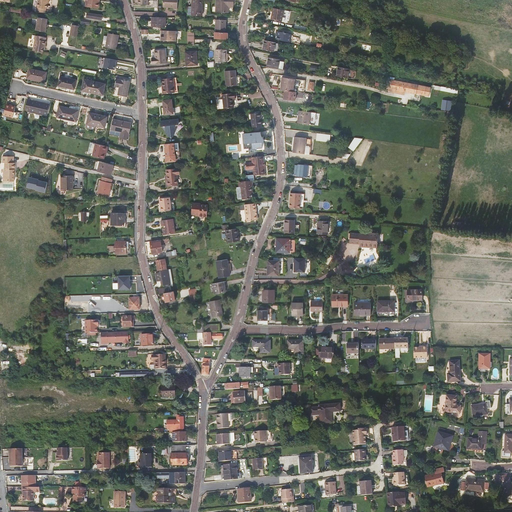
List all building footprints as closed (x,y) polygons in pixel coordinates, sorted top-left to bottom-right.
[(38,0),(38,8),(38,11),(40,12),(47,13),(47,9),(48,9),(48,3),(49,0),(38,0)] [(99,3),(99,0),(87,0),(87,7),(99,9),(100,3),(99,3)] [(177,0),(163,0),(163,7),(173,8),(173,9),(177,9),(177,0)] [(202,0),(192,0),(192,7),(188,7),(188,15),(202,15),(202,0)] [(228,12),(229,7),(229,5),(233,5),(233,0),(216,0),(216,12),(228,12)] [(288,22),(290,11),(277,8),(274,7),(273,10),(272,10),(270,19),(288,22)] [(47,18),(37,17),(35,30),(45,31),(45,26),(46,25),(46,23),(47,18)] [(165,27),(166,17),(152,17),(152,27),(165,27)] [(226,33),(226,20),(216,19),(216,32),(226,33)] [(78,25),(71,24),(69,35),(76,36),(78,25)] [(176,41),(177,30),(162,30),(161,40),(176,41)] [(278,36),(277,40),(290,42),(292,34),(277,31),(276,36),(278,36)] [(117,34),(107,32),(104,46),(115,48),(117,34)] [(47,37),(36,35),(35,39),(36,39),(34,50),(44,52),(45,48),(45,44),(46,45),(47,41),(46,41),(47,37)] [(276,43),(265,40),(263,49),(274,51),(277,51),(279,44),(275,43),(276,43)] [(166,63),(165,49),(153,50),(154,58),(151,58),(151,64),(166,63)] [(227,50),(216,49),(215,61),(226,62),(227,60),(228,60),(229,56),(227,56),(227,50)] [(198,65),(196,51),(185,52),(186,66),(198,65)] [(269,57),(267,67),(283,70),(284,61),(281,60),(269,57)] [(116,60),(105,58),(103,67),(115,69),(116,60)] [(350,69),(338,67),(337,76),(348,78),(350,69)] [(47,72),(29,68),(27,78),(45,82),(47,72)] [(237,84),(235,69),(225,70),(226,86),(237,84)] [(76,80),(60,76),(59,86),(74,89),(76,80)] [(130,81),(116,78),(115,86),(114,87),(112,96),(118,97),(118,95),(127,96),(130,81)] [(175,82),(174,78),(164,79),(165,88),(164,88),(165,94),(177,92),(175,82)] [(281,78),(280,90),(284,90),(292,91),(294,79),(281,78)] [(95,81),(84,79),(81,91),(86,92),(87,91),(98,94),(103,95),(105,84),(95,81)] [(430,88),(390,80),(388,88),(405,91),(429,96),(430,88)] [(294,100),(294,98),(295,92),(292,91),(284,90),(283,99),(294,100)] [(236,107),(235,93),(222,94),(223,101),(220,101),(219,103),(219,107),(221,108),(236,107)] [(26,106),(25,111),(47,115),(49,104),(46,103),(45,105),(42,105),(43,102),(28,99),(26,106)] [(173,113),(172,99),(163,100),(164,115),(173,113)] [(452,110),(452,100),(442,99),(442,109),(452,110)] [(16,106),(7,104),(4,114),(4,115),(14,117),(16,106)] [(79,110),(59,106),(57,117),(76,121),(79,110)] [(299,110),(299,115),(300,116),(299,123),(309,124),(311,112),(299,110)] [(106,122),(107,119),(107,116),(97,114),(97,113),(95,112),(94,114),(89,112),(86,127),(88,129),(92,130),(95,129),(95,126),(105,128),(106,125),(106,122)] [(261,117),(261,113),(251,114),(252,127),(261,126),(260,117),(261,117)] [(333,126),(334,117),(324,116),(323,125),(333,126)] [(132,123),(113,119),(111,130),(121,132),(120,138),(128,140),(129,134),(132,123)] [(161,126),(163,126),(165,127),(166,132),(168,134),(168,135),(171,138),(174,134),(174,133),(175,131),(175,127),(179,123),(178,119),(160,120),(161,126)] [(251,147),(251,150),(252,149),(253,149),(254,148),(255,148),(256,148),(257,149),(259,149),(259,147),(264,147),(264,141),(262,141),(261,138),(263,137),(262,132),(257,133),(257,132),(245,133),(247,147),(251,147)] [(329,134),(317,133),(316,141),(327,142),(329,134)] [(293,152),(310,154),(311,139),(295,137),(293,152)] [(363,139),(355,138),(348,147),(353,151),(363,139)] [(107,153),(109,146),(105,145),(97,143),(93,156),(105,158),(106,152),(107,153)] [(164,144),(165,157),(167,157),(168,162),(176,161),(174,143),(164,144)] [(14,163),(14,156),(3,156),(3,163),(5,163),(5,169),(4,169),(4,181),(14,181),(14,175),(15,170),(16,170),(16,163),(14,163)] [(265,174),(264,166),(263,162),(262,156),(250,157),(251,162),(244,163),(245,170),(252,169),(253,175),(265,174)] [(98,161),(96,171),(111,174),(114,165),(98,161)] [(295,166),(294,166),(293,172),(297,172),(296,175),(302,176),(303,164),(298,163),(297,165),(295,165),(295,166)] [(167,180),(166,180),(166,186),(178,184),(177,174),(178,174),(178,169),(166,170),(167,176),(167,180)] [(73,190),(73,175),(61,175),(62,181),(63,181),(63,190),(73,190)] [(39,179),(29,177),(27,187),(37,189),(36,190),(46,192),(48,182),(39,180),(39,179)] [(106,177),(103,177),(102,181),(101,180),(98,193),(109,196),(112,183),(111,183),(112,179),(106,177)] [(252,199),(251,194),(251,191),(252,191),(252,186),(253,186),(252,180),(238,182),(238,188),(240,188),(241,200),(252,199)] [(300,208),(300,193),(290,192),(289,208),(300,208)] [(159,198),(160,203),(161,202),(162,211),(171,210),(170,201),(170,197),(159,198)] [(192,213),(196,214),(200,214),(200,215),(207,216),(208,209),(208,205),(201,205),(201,203),(193,203),(192,213)] [(255,218),(256,218),(256,214),(255,214),(255,211),(256,211),(254,203),(252,203),(244,204),(246,219),(255,218)] [(124,213),(112,212),(111,225),(124,225),(124,213)] [(163,229),(163,233),(164,234),(175,233),(172,219),(161,221),(161,226),(163,225),(163,228),(163,229)] [(295,220),(286,219),(285,232),(294,233),(295,220)] [(328,221),(318,221),(317,233),(328,234),(328,221)] [(236,228),(226,230),(228,242),(240,241),(239,236),(238,236),(236,228)] [(378,233),(360,232),(360,236),(352,236),(351,244),(360,245),(368,246),(368,248),(377,248),(378,233)] [(161,239),(157,240),(152,241),(150,241),(151,246),(150,247),(150,250),(152,250),(152,254),(163,252),(161,243),(168,242),(168,241),(169,240),(169,238),(161,239)] [(290,239),(277,238),(276,252),(290,252),(294,252),(294,242),(290,242),(290,239)] [(127,253),(126,241),(116,241),(116,254),(127,253)] [(305,258),(292,257),(292,262),(294,262),(294,271),(305,272),(305,258)] [(156,260),(158,270),(160,270),(161,270),(163,270),(165,269),(167,269),(165,259),(156,260)] [(230,275),(227,259),(216,260),(219,278),(230,275)] [(268,260),(268,268),(270,268),(270,275),(279,275),(279,261),(268,260)] [(167,270),(167,269),(165,269),(163,270),(161,270),(160,270),(161,272),(156,273),(157,281),(163,280),(164,285),(171,283),(173,283),(171,269),(169,270),(169,269),(167,270)] [(130,288),(129,275),(118,276),(118,289),(130,288)] [(224,281),(213,284),(214,293),(226,291),(224,281)] [(422,300),(422,289),(408,289),(408,300),(422,300)] [(189,291),(190,296),(191,300),(198,298),(197,294),(196,290),(189,291)] [(275,302),(275,290),(263,290),(263,302),(275,302)] [(175,300),(174,291),(169,292),(164,293),(166,302),(175,300)] [(332,295),(332,305),(341,305),(341,306),(348,306),(348,295),(332,295)] [(140,309),(139,297),(129,297),(130,309),(140,309)] [(223,314),(220,300),(210,302),(212,316),(223,314)] [(394,300),(377,300),(377,311),(386,311),(386,310),(394,310),(394,300)] [(323,311),(323,301),(311,301),(311,311),(323,311)] [(371,315),(371,302),(354,302),(354,315),(371,315)] [(291,315),(296,316),(296,314),(303,314),(303,303),(292,303),(291,315)] [(272,320),(272,309),(268,309),(268,310),(258,310),(258,320),(272,320)] [(132,316),(124,316),(124,326),(134,326),(133,318),(132,319),(132,316)] [(94,332),(96,332),(96,328),(99,328),(99,320),(84,321),(85,333),(92,332),(93,332),(94,332)] [(219,332),(218,324),(206,325),(207,332),(219,332)] [(123,343),(126,343),(126,341),(129,341),(129,339),(130,339),(130,336),(129,336),(128,331),(117,332),(106,332),(100,332),(100,343),(108,343),(108,342),(123,341),(123,343)] [(208,334),(208,332),(205,332),(201,333),(200,333),(201,345),(209,345),(208,339),(223,338),(223,334),(208,334)] [(154,344),(153,334),(142,335),(142,345),(154,344)] [(394,338),(394,339),(395,348),(408,348),(408,338),(394,338)] [(376,348),(376,339),(362,340),(362,349),(376,348)] [(379,349),(394,349),(395,348),(394,339),(379,339),(379,349)] [(270,353),(270,340),(252,340),(252,347),(260,347),(260,352),(270,353)] [(304,354),(304,340),(288,340),(288,349),(295,349),(295,354),(304,354)] [(358,354),(358,344),(346,344),(346,355),(358,354)] [(427,346),(422,346),(422,347),(419,347),(413,347),(413,354),(413,358),(427,358),(427,346)] [(334,347),(319,347),(319,358),(333,359),(334,347)] [(490,354),(479,354),(479,368),(490,368),(490,354)] [(152,355),(153,361),(154,361),(155,365),(150,365),(151,369),(152,369),(166,369),(165,355),(152,355)] [(202,374),(209,375),(210,359),(204,358),(203,365),(202,374)] [(461,381),(459,360),(449,361),(450,373),(447,374),(448,382),(461,381)] [(251,367),(251,363),(243,363),(243,367),(240,367),(240,377),(250,377),(250,372),(253,372),(253,367),(251,367)] [(290,363),(277,364),(278,368),(279,368),(279,375),(291,374),(290,363)] [(226,390),(254,388),(253,383),(249,383),(249,382),(225,383),(226,390)] [(175,396),(175,385),(162,386),(163,396),(175,396)] [(283,386),(269,387),(270,400),(284,400),(283,386)] [(245,402),(245,391),(233,392),(234,396),(231,397),(231,403),(245,402)] [(456,396),(446,395),(445,412),(460,413),(461,405),(456,405),(456,396)] [(490,400),(485,401),(484,401),(484,404),(471,405),(473,417),(483,415),(487,414),(487,409),(491,408),(490,400)] [(340,411),(340,403),(324,404),(325,407),(319,408),(319,406),(309,407),(310,415),(319,415),(320,423),(332,422),(332,409),(334,409),(334,412),(340,411)] [(228,413),(217,414),(218,429),(229,428),(229,427),(233,427),(233,420),(237,419),(237,413),(232,413),(228,413)] [(173,432),(183,431),(183,428),(184,428),(184,417),(181,417),(181,415),(177,416),(177,420),(167,420),(168,428),(170,428),(170,432),(173,432)] [(405,431),(405,428),(393,429),(394,442),(406,441),(406,440),(405,432),(405,431)] [(367,435),(366,429),(358,429),(358,431),(351,431),(352,436),(351,437),(351,438),(365,436),(365,435),(367,435)] [(186,441),(186,431),(183,431),(173,432),(173,442),(186,441)] [(254,432),(254,436),(255,436),(255,439),(255,443),(271,442),(270,431),(257,432),(254,432)] [(453,436),(444,433),(438,431),(434,446),(447,451),(450,441),(451,442),(453,436)] [(487,432),(481,431),(481,438),(478,438),(467,437),(467,449),(482,450),(482,444),(486,444),(487,432)] [(234,433),(229,434),(217,434),(218,445),(230,444),(230,442),(234,442),(235,441),(234,433)] [(511,434),(505,434),(504,450),(502,450),(502,457),(511,458),(511,453),(511,450),(511,434)] [(365,436),(351,438),(351,440),(352,440),(353,446),(365,444),(365,436)] [(167,446),(167,454),(171,454),(171,453),(172,453),(186,453),(186,446),(171,446),(167,446)] [(10,453),(10,458),(23,457),(23,448),(10,449),(10,453)] [(67,448),(57,448),(57,452),(58,455),(57,455),(57,460),(68,460),(67,448)] [(364,461),(364,457),(364,454),(365,454),(365,449),(354,450),(355,461),(364,461)] [(394,464),(401,463),(400,461),(403,461),(405,460),(405,456),(406,456),(407,454),(407,451),(404,451),(404,449),(394,451),(394,455),(395,458),(393,458),(394,464)] [(239,450),(220,452),(220,461),(225,461),(235,460),(235,455),(239,455),(239,450)] [(110,468),(110,452),(99,453),(99,461),(97,461),(97,468),(110,468)] [(141,454),(141,458),(140,458),(139,459),(138,460),(138,461),(139,462),(140,463),(141,463),(141,467),(143,467),(143,473),(150,473),(150,467),(152,467),(151,453),(141,454)] [(187,453),(186,453),(172,453),(171,453),(171,454),(171,464),(187,464),(187,453)] [(23,457),(10,458),(10,462),(11,462),(11,466),(23,466),(23,457)] [(313,473),(312,457),(300,458),(301,473),(313,473)] [(257,458),(252,459),(253,471),(263,470),(262,458),(257,458)] [(220,466),(221,475),(224,475),(225,480),(241,478),(241,473),(237,473),(237,464),(220,466)] [(437,474),(435,474),(424,477),(427,487),(434,485),(434,484),(443,481),(441,473),(444,472),(443,469),(436,470),(437,474)] [(393,472),(394,476),(394,479),(393,479),(393,484),(404,483),(403,471),(393,472)] [(170,472),(170,478),(171,483),(175,483),(175,484),(185,483),(185,472),(176,472),(170,472)] [(511,485),(508,474),(504,475),(496,478),(497,482),(499,481),(505,497),(511,494),(511,485)] [(461,483),(461,488),(461,490),(475,491),(475,496),(480,496),(481,492),(484,492),(485,480),(466,478),(466,482),(461,482),(461,483)] [(373,492),(372,480),(361,482),(362,493),(373,492)] [(332,498),(337,498),(335,485),(326,486),(327,499),(332,498)] [(24,491),(24,493),(24,501),(34,501),(34,492),(34,487),(23,487),(23,491),(24,491)] [(72,487),(71,491),(73,491),(73,493),(73,501),(82,501),(81,496),(84,496),(85,491),(86,491),(86,487),(83,487),(72,487)] [(176,487),(157,487),(157,493),(158,493),(158,496),(157,496),(157,503),(174,503),(174,496),(176,494),(176,487)] [(252,501),(250,488),(238,489),(239,502),(252,501)] [(294,502),(293,498),(292,498),(291,493),(291,489),(281,490),(282,503),(294,502)] [(124,507),(124,491),(114,491),(114,507),(124,507)] [(388,507),(394,506),(394,505),(399,504),(399,505),(406,504),(405,492),(398,493),(398,492),(387,493),(388,507)]
